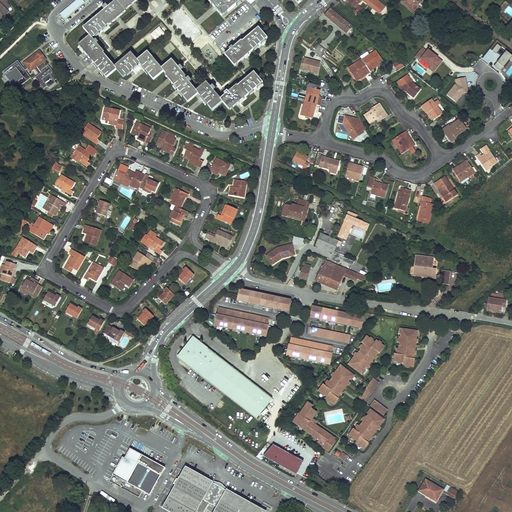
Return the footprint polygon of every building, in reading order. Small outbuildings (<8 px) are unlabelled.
[(11,7),(7,2),(6,3),(2,0),(0,0),(0,19),(8,12),(7,11),(11,7)] [(85,3),(83,0),(76,0),(60,14),(65,20),(85,3)] [(263,83),(254,72),(238,86),(237,85),(220,99),(206,82),(196,91),(185,77),(186,76),(172,59),(161,68),(148,51),(137,60),(131,52),(115,66),(104,54),(103,53),(104,52),(99,45),(93,38),(103,29),(109,24),(116,18),(125,10),(124,9),(131,4),(135,0),(115,0),(116,0),(83,28),(90,36),(80,44),(93,60),(92,61),(94,63),(98,68),(107,78),(117,69),(123,77),(131,71),(140,63),(145,69),(154,80),(164,71),(166,74),(175,85),(174,86),(180,92),(188,102),(199,94),(203,99),(213,110),(223,102),(229,109),(237,103),(246,96),(246,97),(254,90),(263,83)] [(137,0),(135,0),(131,4),(124,9),(125,10),(137,0)] [(208,0),(223,17),(242,0),(208,0)] [(373,0),(348,0),(354,7),(358,4),(362,0),(379,14),(385,7),(379,1),(377,3),(373,0)] [(402,0),(402,2),(410,8),(412,6),(415,9),(422,0),(402,0)] [(364,11),(359,7),(354,13),(359,17),(364,11)] [(352,27),(330,9),(325,15),(347,33),(352,27)] [(126,11),(125,10),(116,18),(109,24),(110,25),(126,11)] [(208,23),(203,27),(209,34),(214,29),(210,25),(213,23),(208,18),(205,20),(208,23)] [(176,25),(190,42),(196,37),(182,20),(176,25)] [(159,27),(150,34),(156,42),(165,34),(159,27)] [(267,38),(258,28),(250,35),(242,42),(241,40),(233,48),(225,54),(234,65),(250,51),(251,52),(267,38)] [(93,60),(80,44),(79,45),(92,61),(93,60)] [(492,51),(501,57),(494,66),(500,71),(509,60),(511,62),(511,55),(497,44),(492,51)] [(325,50),(319,45),(314,51),(320,56),(325,50)] [(421,61),(428,52),(423,48),(415,58),(420,62),(421,61)] [(47,59),(40,51),(38,52),(40,55),(39,55),(41,59),(43,58),(45,60),(47,59)] [(251,52),(250,51),(234,65),(235,66),(251,52)] [(383,61),(376,51),(369,55),(370,57),(363,61),(370,71),(374,69),(373,67),(379,64),(383,61)] [(421,61),(434,71),(441,61),(429,51),(428,52),(421,61)] [(40,55),(38,52),(24,63),(26,65),(28,68),(31,71),(34,69),(45,60),(43,58),(41,59),(39,55),(40,55)] [(321,62),(305,58),(302,68),(318,73),(321,62)] [(362,59),(349,68),(356,80),(364,74),(363,74),(365,73),(366,75),(370,72),(370,71),(363,61),(362,60),(362,59)] [(44,89),(47,86),(48,88),(55,83),(54,81),(58,78),(45,60),(34,69),(39,75),(35,78),(44,89)] [(18,61),(4,71),(7,75),(4,77),(12,87),(14,85),(16,88),(30,78),(25,71),(23,68),(18,61)] [(366,75),(365,73),(363,74),(364,74),(356,80),(357,81),(366,75)] [(175,85),(166,74),(165,75),(168,78),(174,86),(175,85)] [(413,84),(407,75),(398,81),(402,87),(403,86),(406,91),(407,92),(414,98),(421,90),(413,84)] [(457,103),(463,96),(469,94),(465,78),(455,81),(456,85),(448,95),(457,103)] [(402,87),(398,81),(397,82),(402,89),(406,91),(403,86),(402,87)] [(309,83),(304,101),(306,102),(310,88),(315,89),(315,87),(317,88),(318,85),(309,83)] [(315,89),(310,88),(306,102),(317,105),(319,95),(321,90),(317,89),(317,88),(315,87),(315,89)] [(246,97),(246,96),(237,103),(229,109),(230,110),(246,97)] [(436,107),(431,99),(422,106),(426,113),(427,113),(430,111),(431,113),(430,113),(434,119),(442,114),(437,106),(436,107)] [(317,105),(306,102),(302,116),(305,117),(305,118),(308,119),(309,118),(313,119),(317,105)] [(388,116),(379,103),(375,106),(376,107),(371,110),(364,115),(370,124),(377,119),(381,116),(383,119),(388,116)] [(121,111),(105,108),(103,117),(110,119),(110,121),(109,124),(117,126),(116,130),(122,131),(124,122),(118,121),(121,111)] [(339,115),(337,123),(343,124),(348,132),(349,132),(354,139),(363,133),(362,132),(366,129),(360,119),(355,122),(353,118),(339,115)] [(467,129),(460,119),(450,126),(449,125),(442,130),(451,143),(456,139),(455,137),(467,129)] [(151,129),(137,122),(132,131),(139,134),(138,136),(137,139),(145,142),(148,136),(151,129)] [(102,132),(88,123),(83,131),(93,138),(91,140),(97,144),(100,141),(97,139),(102,132)] [(93,138),(83,131),(82,133),(91,140),(93,138)] [(166,133),(162,131),(157,142),(165,145),(164,148),(162,150),(174,155),(177,149),(173,147),(176,140),(166,135),(166,133)] [(411,138),(406,131),(395,138),(400,145),(397,147),(402,154),(408,150),(413,147),(408,140),(411,138)] [(194,145),(190,143),(189,146),(187,150),(185,155),(192,158),(191,160),(190,162),(201,168),(204,162),(200,160),(205,150),(201,148),(200,151),(193,148),(194,145)] [(86,150),(79,146),(73,154),(83,161),(82,163),(88,167),(90,163),(88,162),(92,155),(95,156),(98,151),(89,145),(86,150)] [(416,152),(413,147),(408,150),(411,156),(416,152)] [(308,157),(297,151),(292,161),(303,167),(302,168),(306,170),(309,163),(306,162),(308,157)] [(497,162),(491,152),(487,154),(486,153),(484,154),(484,157),(482,158),(481,156),(480,154),(476,156),(486,171),(491,167),(491,166),(497,162)] [(83,161),(73,154),(72,156),(82,163),(83,161)] [(334,159),(322,156),(319,167),(330,170),(337,172),(339,162),(333,161),(334,159)] [(213,166),(209,165),(207,170),(218,175),(219,173),(226,176),(231,165),(217,158),(213,166)] [(472,168),(467,160),(453,170),(462,184),(469,179),(468,177),(475,172),(472,168)] [(64,167),(56,162),(53,168),(55,169),(60,172),(64,167)] [(357,165),(350,163),(346,176),(355,179),(355,180),(359,182),(363,167),(359,166),(359,167),(357,166),(357,165)] [(140,174),(136,171),(135,174),(127,170),(126,173),(119,169),(114,180),(129,187),(130,185),(132,180),(137,182),(140,174)] [(155,192),(160,183),(153,180),(152,181),(148,179),(149,176),(146,175),(145,176),(140,174),(137,182),(138,182),(136,187),(139,189),(140,187),(145,190),(146,188),(155,192)] [(75,183),(62,175),(57,184),(67,190),(66,192),(72,195),(74,192),(71,190),(75,183)] [(454,190),(447,179),(445,176),(443,178),(445,181),(443,182),(441,179),(434,183),(436,187),(438,185),(445,196),(443,197),(446,202),(458,195),(454,190)] [(247,182),(237,180),(236,187),(234,187),(231,187),(230,195),(244,197),(247,182)] [(388,186),(380,183),(380,185),(373,183),(370,193),(385,198),(388,186)] [(67,190),(57,184),(55,186),(66,192),(67,190)] [(445,196),(438,185),(436,187),(443,197),(445,196)] [(411,191),(401,188),(400,192),(399,192),(396,201),(399,201),(397,209),(398,209),(403,211),(405,212),(411,191)] [(189,194),(176,189),(174,194),(176,195),(173,201),(171,204),(176,206),(180,209),(183,202),(182,201),(184,197),(185,197),(187,198),(189,194)] [(51,195),(49,199),(51,200),(49,203),(47,202),(43,208),(49,212),(54,215),(55,216),(61,206),(64,207),(67,204),(51,195)] [(434,205),(431,204),(432,200),(431,199),(423,197),(422,201),(421,205),(422,205),(420,213),(421,213),(419,218),(430,221),(434,205)] [(298,200),(296,206),(304,208),(306,209),(308,203),(298,200)] [(111,204),(100,201),(99,205),(101,206),(98,214),(106,217),(111,204)] [(291,205),(285,204),(281,216),(288,218),(288,216),(301,220),(304,208),(296,206),(291,204),(291,205)] [(180,209),(176,206),(173,211),(175,212),(172,218),(171,222),(180,226),(183,219),(182,219),(184,214),(185,215),(187,216),(188,212),(180,209)] [(238,210),(228,206),(224,217),(222,216),(219,214),(217,218),(231,225),(238,210)] [(288,216),(288,218),(304,223),(308,209),(306,209),(304,208),(301,220),(288,216)] [(339,237),(347,240),(352,226),(367,232),(370,224),(347,215),(339,237)] [(48,232),(49,233),(54,226),(40,217),(35,225),(34,227),(31,231),(44,239),(48,232)] [(28,222),(23,219),(18,228),(22,231),(28,222)] [(102,231),(86,225),(83,233),(87,234),(89,235),(87,242),(96,246),(102,231)] [(152,234),(156,237),(157,234),(151,230),(147,235),(146,234),(141,242),(145,244),(146,242),(152,234)] [(216,236),(209,232),(206,238),(228,248),(233,236),(219,230),(216,236)] [(339,241),(321,233),(315,246),(334,254),(339,241)] [(156,237),(152,234),(146,242),(156,249),(155,251),(160,255),(163,251),(160,249),(165,243),(156,237)] [(37,246),(23,237),(15,251),(24,256),(28,250),(29,251),(33,253),(37,246)] [(156,249),(146,242),(145,244),(155,251),(156,249)] [(295,255),(292,245),(278,248),(266,256),(272,265),(279,260),(280,259),(281,258),(282,258),(295,255)] [(73,255),(63,271),(70,275),(72,272),(76,274),(85,257),(72,249),(70,253),(73,255)] [(152,261),(138,252),(130,265),(138,271),(142,264),(145,266),(148,268),(152,261)] [(155,257),(148,253),(146,256),(153,261),(155,257)] [(433,258),(416,255),(415,266),(414,266),(412,275),(434,278),(434,275),(435,268),(432,268),(433,258)] [(17,265),(7,261),(3,274),(1,280),(10,282),(12,277),(14,268),(16,269),(17,265)] [(337,265),(326,261),(315,281),(337,290),(343,277),(347,269),(342,267),(340,271),(336,270),(337,265)] [(105,268),(94,262),(85,278),(88,280),(90,278),(96,282),(105,268)] [(194,275),(186,267),(183,270),(184,272),(178,277),(185,284),(194,275)] [(367,278),(347,269),(343,277),(356,282),(357,279),(363,281),(367,278)] [(450,271),(441,270),(440,276),(440,279),(439,284),(448,285),(450,271)] [(134,280),(120,271),(111,284),(120,290),(124,283),(126,284),(129,287),(134,280)] [(38,284),(27,278),(22,288),(33,294),(32,296),(32,297),(36,299),(43,287),(38,284)] [(174,295),(167,287),(163,291),(165,292),(159,298),(165,305),(174,295)] [(33,294),(22,288),(20,291),(28,295),(28,294),(32,296),(33,294)] [(251,292),(240,290),(238,300),(249,302),(251,292)] [(506,304),(507,296),(501,295),(501,293),(496,290),(489,298),(488,304),(485,304),(484,309),(487,309),(487,311),(500,313),(501,313),(505,314),(507,304),(506,304)] [(61,297),(57,295),(56,296),(49,292),(44,300),(55,306),(61,297)] [(276,297),(255,293),(253,303),(274,308),(276,297)] [(290,300),(279,298),(277,308),(288,311),(290,300)] [(83,309),(79,307),(78,308),(70,304),(66,312),(77,319),(83,309)] [(349,314),(313,307),(311,317),(347,324),(349,314)] [(154,316),(146,309),(143,312),(144,313),(138,319),(145,326),(154,316)] [(227,310),(224,309),(223,316),(218,315),(217,315),(215,325),(224,327),(227,310)] [(236,312),(227,310),(224,327),(232,329),(236,312)] [(244,313),(236,312),(232,329),(240,331),(244,313)] [(252,315),(244,313),(240,331),(249,332),(252,315)] [(261,317),(252,315),(249,332),(257,334),(261,317)] [(364,317),(353,315),(350,325),(361,327),(364,317)] [(105,321),(101,319),(100,321),(92,316),(88,324),(97,330),(95,334),(97,335),(105,321)] [(265,318),(261,317),(257,334),(266,336),(268,326),(267,326),(263,325),(265,318)] [(124,333),(120,330),(119,332),(112,328),(107,336),(119,342),(124,333)] [(321,329),(314,328),(313,335),(320,336),(321,329)] [(331,331),(321,329),(320,336),(329,338),(331,331)] [(394,353),(393,361),(403,363),(403,365),(414,366),(415,358),(413,358),(414,354),(411,353),(411,351),(409,350),(410,348),(415,349),(416,339),(415,339),(416,331),(402,329),(401,334),(401,337),(399,337),(399,342),(398,348),(397,354),(394,353)] [(345,334),(331,331),(329,338),(344,341),(345,334)] [(355,352),(352,357),(353,358),(349,364),(361,373),(365,367),(366,368),(372,360),(368,357),(370,355),(371,356),(373,354),(375,356),(378,352),(379,353),(384,347),(375,340),(374,342),(365,336),(361,342),(362,343),(359,347),(359,348),(356,353),(355,352)] [(289,345),(286,355),(295,357),(299,340),(296,339),(294,346),(289,345)] [(272,398),(198,340),(189,341),(177,356),(187,364),(195,363),(192,368),(257,418),(272,398)] [(299,340),(295,357),(304,359),(307,342),(299,340)] [(307,342),(304,359),(312,361),(316,343),(307,342)] [(324,345),(316,343),(312,361),(321,362),(324,345)] [(327,346),(324,345),(321,362),(329,364),(331,354),(330,354),(325,353),(327,346)] [(325,385),(322,383),(318,390),(327,396),(325,398),(334,404),(338,398),(337,397),(340,393),(338,392),(339,390),(338,388),(339,386),(343,389),(349,381),(348,381),(352,374),(341,366),(337,372),(335,371),(332,376),(333,377),(329,382),(328,381),(325,385)] [(373,378),(358,397),(365,401),(379,382),(373,378)] [(377,401),(373,407),(384,415),(388,409),(377,401)] [(299,414),(293,421),(304,429),(307,432),(308,430),(314,434),(313,435),(318,438),(319,439),(321,443),(321,444),(321,445),(323,446),(323,447),(329,451),(336,441),(330,437),(331,436),(322,429),(321,431),(318,428),(314,426),(312,425),(315,421),(314,419),(312,418),(313,417),(311,416),(315,410),(311,408),(313,405),(308,402),(299,414)] [(353,427),(348,434),(357,440),(355,442),(364,448),(369,442),(367,441),(370,438),(368,436),(370,434),(368,433),(370,431),(373,433),(377,428),(379,425),(378,424),(383,418),(372,410),(369,414),(367,416),(366,415),(362,420),(363,421),(359,426),(359,425),(356,430),(353,427)] [(303,463),(274,446),(264,456),(286,468),(285,471),(295,477),(303,463)] [(137,452),(130,448),(124,458),(122,457),(112,475),(149,495),(164,469),(157,465),(158,464),(142,455),(137,452)] [(343,452),(339,457),(344,460),(348,455),(343,452)] [(226,490),(213,482),(213,481),(186,466),(178,479),(175,484),(162,507),(170,511),(196,511),(203,499),(217,507),(213,511),(265,511),(266,511),(226,489),(226,490)] [(443,489),(426,479),(419,491),(428,496),(428,495),(437,499),(443,489)] [(458,492),(450,487),(447,493),(454,498),(458,492)]
